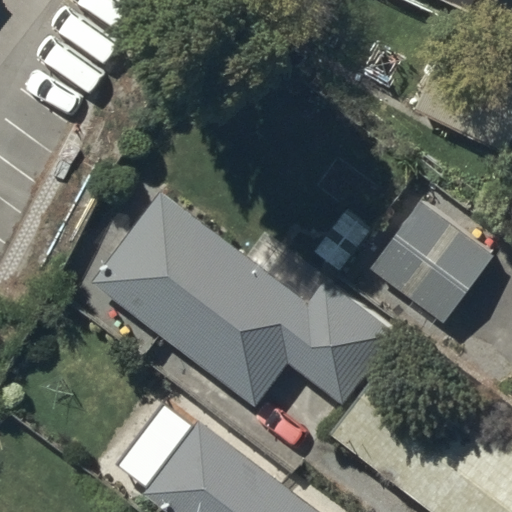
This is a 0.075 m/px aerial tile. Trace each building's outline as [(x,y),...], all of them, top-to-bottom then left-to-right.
[(486,0),(446,0),(479,15),(486,0)] [(511,124),(511,49),(453,22),(419,95),(507,136),(511,124)] [(343,389),(397,319),(326,266),(308,289),(161,177),(92,267),(256,392),(290,348),(343,389)] [(494,241),(421,186),(370,255),(443,309),(494,241)] [(507,511),(511,506),(511,434),(391,342),(332,418),(454,511),(507,511)] [(315,511),(199,425),(146,495),(169,511),(315,511)]
